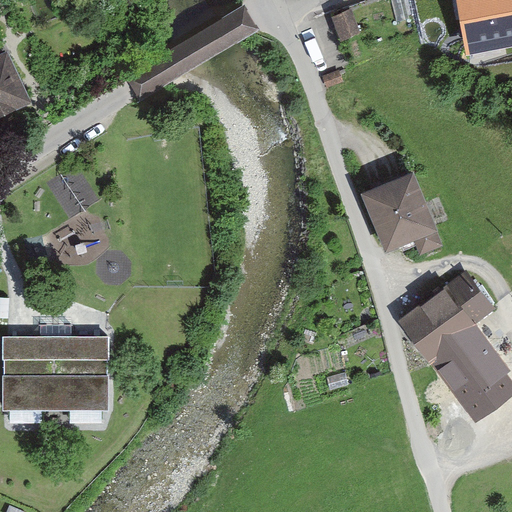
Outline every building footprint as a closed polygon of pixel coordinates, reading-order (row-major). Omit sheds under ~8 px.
[(343,32),(364,27),(358,4),(337,9),(343,32)] [(0,108),(24,97),(2,52),(0,52),(0,108)] [(338,80),(335,71),(321,76),(324,85),(338,80)] [(57,177),(75,204),(100,188),(82,161),(57,177)] [(437,242),(408,173),(361,192),(383,245),(392,242),(411,234),(418,250),(437,242)] [(401,317),(410,329),(446,376),(483,349),(489,345),(471,321),(486,310),(484,306),(462,276),(459,274),(401,317)] [(0,405),(0,406),(104,406),(104,335),(3,335),(1,335),(0,405)] [(510,388),(511,387),(483,349),(446,376),(475,414),(510,388)]
